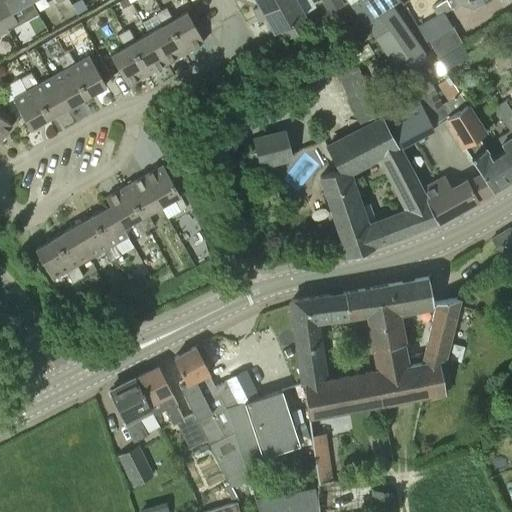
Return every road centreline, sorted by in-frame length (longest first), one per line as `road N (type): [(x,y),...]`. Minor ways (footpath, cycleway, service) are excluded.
road 1 (secondary): [(62,385),(267,286),(415,253),(511,204)]
road 2 (residential): [(4,206),(32,212),(118,162),(138,105)]
road 3 (residential): [(0,189),(9,170),(138,105)]
road 4 (residential): [(138,105),(230,51),(235,31),(221,0)]
